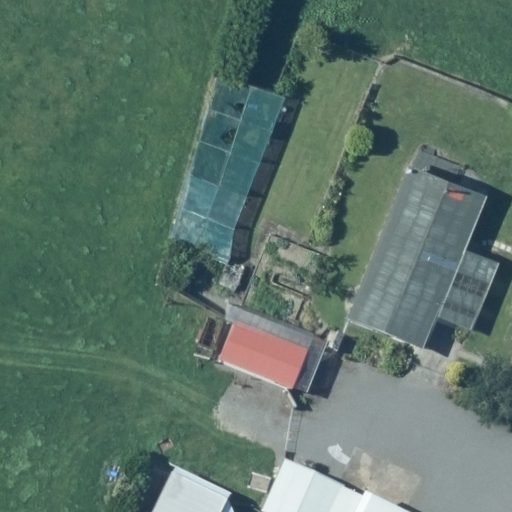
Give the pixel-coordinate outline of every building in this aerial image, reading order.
[(281,89),(217,69),(165,237),(230,257),(281,89)] [(458,138),(385,104),(303,279),(376,313),(458,138)] [(212,359),(288,388),(303,347),(227,319),(212,359)] [(441,511),(251,423),(220,489),(268,511),(441,511)] [(212,511),(222,492),(166,465),(143,511),(212,511)]
